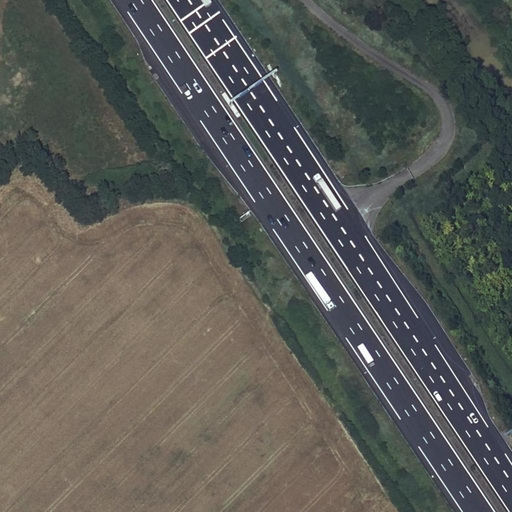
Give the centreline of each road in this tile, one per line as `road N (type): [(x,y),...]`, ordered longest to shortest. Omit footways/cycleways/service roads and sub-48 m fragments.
road 1 (motorway): [(136,0),(479,511)]
road 2 (motorway): [(511,491),(187,0)]
